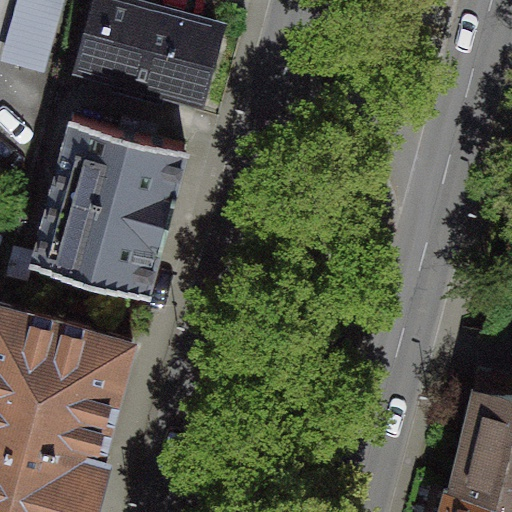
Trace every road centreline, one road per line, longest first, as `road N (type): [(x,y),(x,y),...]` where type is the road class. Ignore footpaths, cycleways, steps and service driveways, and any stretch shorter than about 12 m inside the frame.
road 1 (secondary): [(263,155),(167,511)]
road 2 (residential): [(442,196),(400,146),(362,124),(314,128),(263,155)]
road 3 (secondary): [(442,196),(497,0)]
road 4 (secondary): [(362,511),(409,331)]
road 5 (secondary): [(305,0),(263,155)]
road 6 (secondary): [(409,331),(442,196)]
